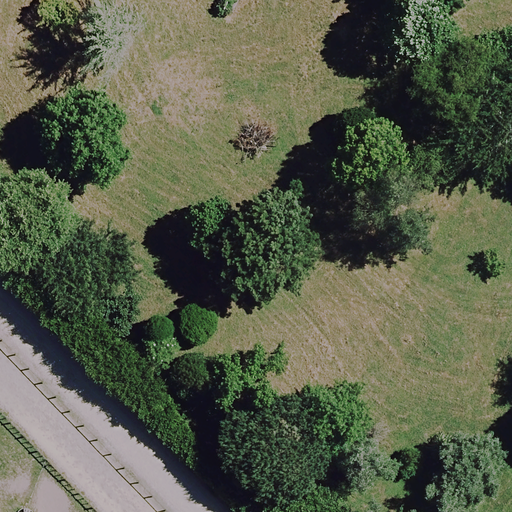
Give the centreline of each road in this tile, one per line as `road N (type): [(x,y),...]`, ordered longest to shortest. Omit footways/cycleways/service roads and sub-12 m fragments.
road 1 (unknown): [(0,295),(207,511)]
road 2 (unknown): [(136,511),(0,372)]
